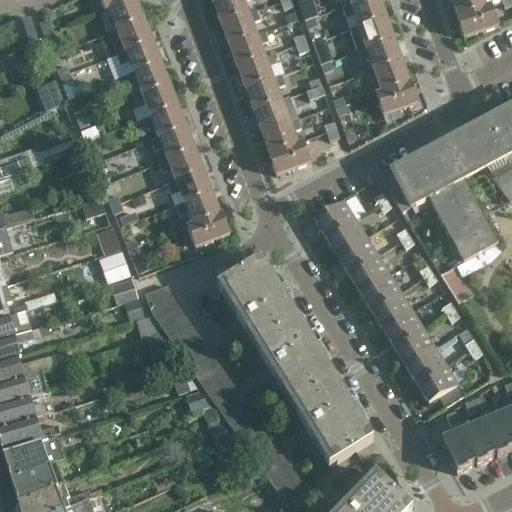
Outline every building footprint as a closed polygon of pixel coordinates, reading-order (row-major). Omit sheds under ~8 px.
[(136,2),(139,1),(138,0),(98,0),(104,14),(118,9),(119,5),(122,4),(126,5),(136,2)] [(249,0),(222,0),(221,3),(212,6),(220,28),(230,24),(231,21),(235,20),(238,21),(248,18),(243,6),(251,3),(249,0)] [(385,21),(377,0),(375,0),(368,2),(364,1),(361,2),(359,5),(349,9),(341,11),(344,21),(352,19),(356,31),(367,27),(368,24),(372,23),(375,24),(385,21)] [(375,0),(345,0),(349,9),(359,5),(361,2),(364,1),(368,2),(375,0)] [(450,0),(457,20),(466,17),(468,13),(471,12),(475,14),(485,10),(481,0),(450,0)] [(511,5),(510,1),(501,4),(504,12),(511,8),(511,5)] [(144,23),(136,2),(126,5),(122,4),(119,5),(118,9),(104,14),(98,16),(106,37),(126,30),(127,26),(131,25),(134,26),(144,23)] [(282,13),(292,10),(289,2),(279,6),(282,13)] [(490,8),(485,10),(475,14),(471,12),(468,13),(466,17),(457,20),(455,21),(462,41),(497,29),(490,8)] [(304,25),(314,21),(311,13),(301,17),(304,25)] [(255,15),(248,18),(238,21),(235,20),(231,21),(230,24),(220,28),(228,49),(238,46),(239,42),(243,41),(246,43),(256,39),(251,27),(259,24),(255,15)] [(38,47),(30,21),(12,26),(21,53),(38,47)] [(306,32),(316,29),(314,21),(304,25),(306,32)] [(352,44),(356,55),(374,49),(376,45),(379,44),(383,46),(392,43),(385,21),(375,24),(372,23),(368,24),(367,27),(356,31),(348,34),(352,44)] [(152,44),(144,23),(134,26),(131,25),(127,26),(126,30),(106,37),(110,47),(119,44),(124,55),(134,51),(136,48),(139,46),(143,48),(152,44)] [(42,35),(52,31),(49,24),(39,27),(42,35)] [(45,43),(55,39),(52,31),(42,35),(45,43)] [(260,49),(267,46),(264,36),(256,39),(246,43),(243,41),(239,42),(238,46),(228,49),(237,71),(246,68),(248,64),(251,63),(255,65),(264,61),(260,49)] [(302,38),(292,42),(295,50),(305,46),(302,38)] [(55,39),(45,43),(48,50),(58,47),(55,39)] [(390,68),(400,65),(392,43),(383,46),(379,44),(376,45),(374,49),(356,55),(359,65),(367,63),(371,75),(382,71),(383,68),(387,67),(390,68)] [(161,66),(152,44),(143,48),(139,46),(136,48),(134,51),(124,55),(115,59),(119,69),(128,65),(132,77),(143,73),(144,70),(148,68),(151,70),(161,66)] [(297,57),(307,54),(305,46),(295,50),(297,57)] [(319,68),(329,65),(326,57),(316,60),(319,68)] [(276,68),(272,58),(264,61),(255,65),(251,63),(248,64),(246,68),(237,71),(245,93),(254,89),(256,86),(259,85),(263,86),(272,83),(268,71),(276,68)] [(321,76),(331,72),(329,65),(319,68),(321,76)] [(407,87),(400,65),(390,68),(387,67),(383,68),(382,71),(371,75),(364,77),(367,87),(375,85),(379,96),(379,97),(389,93),(391,90),(394,89),(398,90),(407,87)] [(169,88),(161,66),(151,70),(148,68),(144,70),(143,73),(132,77),(123,81),(127,91),(136,87),(141,99),(151,95),(153,91),(156,90),(160,92),(169,88)] [(60,80),(70,76),(67,69),(57,73),(60,80)] [(63,88),(73,84),(70,76),(60,80),(63,88)] [(284,90),(280,80),(272,83),(263,86),(259,85),(256,86),(254,89),(245,93),(253,115),(263,111),(264,108),(268,107),(271,108),(280,105),(276,93),(284,90)] [(317,82),(307,86),(310,93),(320,90),(317,82)] [(410,86),(407,87),(398,90),(394,89),(391,90),(389,93),(379,97),(379,96),(375,98),(382,119),(417,107),(410,86)] [(178,110),(169,88),(160,92),(156,90),(153,91),(151,95),(141,99),(132,103),(136,113),(145,109),(150,121),(160,117),(161,113),(165,112),(168,114),(178,110)] [(313,101),(323,98),(320,90),(310,93),(313,101)] [(292,111),(289,101),(280,105),(271,108),(268,107),(264,108),(263,111),(253,115),(261,136),(270,132),(272,128),(275,127),(279,129),(289,125),(285,114),(292,111)] [(334,112),(343,108),(341,102),(332,105),(334,112)] [(343,108),(334,112),(336,119),(345,115),(343,108)] [(186,132),(178,110),(168,114),(165,112),(161,113),(160,117),(150,121),(141,124),(145,134),(154,131),(158,143),(168,139),(170,135),(173,134),(177,135),(186,132)] [(84,112),(74,115),(77,123),(87,119),(84,112)] [(511,112),(392,176),(393,179),(382,185),(401,216),(428,202),(463,267),(497,248),(462,183),(482,172),(509,206),(511,204),(511,112)] [(80,131),(90,127),(87,119),(77,123),(80,131)] [(261,136),(269,157),(269,158),(279,154),(280,150),(284,149),(287,151),(297,147),(293,135),(301,132),(297,122),(289,125),(279,129),(275,127),(272,128),(270,132),(261,136)] [(325,137),(335,133),(332,126),(323,129),(325,137)] [(195,153),(186,132),(177,135),(173,134),(170,135),(168,139),(158,143),(149,146),(153,156),(162,152),(166,164),(177,160),(178,157),(181,155),(185,157),(195,153)] [(335,133),(325,137),(328,144),(337,141),(335,133)] [(302,145),(297,147),(287,151),(284,149),(280,150),(279,154),(269,158),(269,157),(267,158),(275,179),(310,166),(302,145)] [(203,175),(195,153),(185,157),(181,155),(178,157),(177,160),(166,164),(158,168),(162,177),(170,174),(175,186),(185,182),(186,178),(190,177),(193,178),(203,175)] [(0,184),(9,181),(9,180),(32,171),(42,167),(38,155),(34,154),(0,165),(0,184)] [(94,167),(104,163),(101,155),(91,159),(94,167)] [(97,175),(107,171),(104,163),(94,167),(97,175)] [(211,196),(203,175),(193,178),(190,177),(186,178),(185,182),(175,186),(166,189),(170,199),(178,195),(183,207),(193,203),(195,200),(198,198),(202,200),(211,196)] [(0,194),(12,191),(9,181),(0,184),(0,194)] [(220,217),(211,196),(202,200),(198,198),(195,200),(193,203),(183,207),(174,211),(178,220),(187,217),(191,229),(202,225),(203,221),(206,220),(210,221),(220,217)] [(377,210),(386,204),(381,197),(373,203),(377,210)] [(117,199),(108,202),(111,210),(120,206),(117,199)] [(108,217),(102,202),(81,208),(87,224),(108,217)] [(386,204),(377,210),(382,218),(391,212),(386,204)] [(325,242),(354,224),(343,205),(322,218),(313,223),(325,242)] [(113,218),(123,214),(120,206),(111,210),(113,218)] [(6,217),(0,218),(0,232),(4,232),(10,230),(6,217)] [(221,217),(220,217),(210,221),(206,220),(203,221),(202,225),(191,229),(187,230),(194,251),(229,237),(221,217)] [(337,260),(366,242),(354,224),(325,242),(337,260)] [(0,260),(2,260),(11,257),(4,232),(0,232),(0,260)] [(400,246),(409,241),(404,234),(396,239),(400,246)] [(409,241),(400,246),(405,254),(413,249),(409,241)] [(127,253),(137,249),(134,242),(124,245),(127,253)] [(348,279),(377,261),(366,242),(337,260),(348,279)] [(130,261),(140,257),(137,249),(127,253),(130,261)] [(11,257),(2,260),(6,273),(29,267),(25,253),(11,257)] [(359,297),(388,279),(377,261),(348,279),(359,297)] [(253,350),(298,323),(260,262),(216,290),(253,350)] [(423,283),(432,278),(427,271),(419,276),(423,283)] [(432,278),(423,283),(428,291),(436,285),(432,278)] [(371,315),(400,298),(388,279),(359,297),(371,315)] [(136,304),(130,285),(109,291),(115,310),(125,307),(136,304)] [(151,314),(173,302),(168,289),(145,298),(151,314)] [(0,292),(0,318),(8,316),(6,308),(10,306),(6,291),(0,292)] [(382,334),(411,316),(400,298),(371,315),(382,334)] [(24,309),(13,312),(15,318),(26,315),(49,308),(47,300),(24,306),(24,309)] [(158,327),(180,312),(173,302),(151,314),(152,317),(158,327)] [(136,304),(125,307),(131,327),(136,325),(142,323),(136,304)] [(446,320),(454,314),(450,307),(442,313),(446,320)] [(164,337),(187,322),(180,312),(158,327),(161,332),(164,337)] [(454,314),(446,320),(451,327),(459,322),(454,314)] [(0,344),(30,335),(24,316),(0,323),(0,344)] [(394,352),(422,334),(411,316),(382,334),(394,352)] [(142,323),(136,325),(142,344),(145,343),(156,340),(146,322),(142,323)] [(171,347),(194,332),(187,322),(164,337),(171,347)] [(290,410),(335,383),(298,323),(253,350),(290,410)] [(178,357),(200,341),(194,332),(171,347),(178,357)] [(0,364),(17,360),(19,359),(16,350),(40,343),(38,333),(30,335),(0,344),(0,364)] [(405,370),(434,353),(422,334),(394,352),(405,370)] [(156,340),(145,343),(151,364),(167,360),(156,340)] [(193,361),(207,351),(200,341),(178,357),(185,367),(193,361)] [(469,356),(477,351),(473,344),(464,349),(469,356)] [(477,351),(469,356),(474,364),(482,359),(477,351)] [(416,389),(445,371),(434,353),(405,370),(416,389)] [(43,362),(20,369),(17,360),(0,364),(0,386),(40,375),(46,373),(43,362)] [(207,376),(219,368),(213,360),(202,368),(207,376)] [(191,376),(199,370),(193,361),(185,367),(191,376)] [(196,383),(207,376),(202,368),(199,370),(191,376),(196,383)] [(213,383),(224,375),(219,368),(207,376),(213,383)] [(463,400),(456,390),(445,371),(416,389),(428,408),(438,402),(444,411),(463,400)] [(43,386),(40,375),(0,386),(0,408),(29,400),(52,394),(49,384),(43,386)] [(210,385),(213,383),(207,376),(196,383),(202,390),(210,385)] [(183,379),(172,382),(176,397),(188,394),(183,379)] [(335,383),(290,410),(328,471),(372,444),(335,383)] [(224,399),(235,392),(230,384),(219,392),(224,399)] [(208,399),(216,394),(210,385),(202,390),(208,399)] [(508,400),(511,397),(511,385),(503,389),(508,400)] [(213,407),(224,399),(219,392),(216,394),(208,399),(213,407)] [(229,407),(240,399),(235,392),(224,399),(229,407)] [(209,413),(212,412),(201,397),(186,402),(192,419),(198,417),(209,413)] [(227,408),(229,407),(224,399),(213,407),(218,414),(227,408)] [(473,403),(477,413),(486,410),(482,399),(473,403)] [(0,430),(35,421),(47,417),(44,406),(31,410),(29,400),(0,408),(0,430)] [(72,400),(55,404),(58,414),(74,409),(72,400)] [(468,417),(477,413),(473,403),(464,407),(468,417)] [(225,423),(233,418),(227,408),(218,414),(225,423)] [(241,423),(252,415),(247,408),(235,416),(241,423)] [(511,411),(502,416),(511,440),(511,411)] [(209,413),(198,417),(207,430),(217,426),(209,413)] [(449,429),(459,425),(454,414),(445,418),(449,429)] [(246,431),(257,423),(252,415),(241,423),(246,431)] [(230,431),(241,423),(235,416),(233,418),(225,423),(230,431)] [(495,459),(496,461),(507,457),(506,455),(511,452),(511,440),(502,416),(482,424),(496,459),(495,459)] [(38,434),(35,421),(0,430),(0,452),(0,454),(57,438),(54,429),(38,434)] [(243,432),(246,431),(241,423),(230,431),(235,438),(243,432)] [(475,467),(476,469),(487,465),(486,463),(495,459),(496,459),(482,424),(462,432),(476,467),(475,467)] [(241,447),(250,441),(243,432),(235,438),(241,447)] [(257,447),(268,439),(263,432),(252,440),(257,447)] [(475,467),(476,467),(462,432),(441,441),(456,478),(467,473),(466,471),(475,467)] [(262,454),(273,447),(268,439),(257,447),(262,454)] [(247,454),(257,447),(252,440),(250,441),(241,447),(247,454)] [(1,459),(9,482),(56,466),(62,464),(55,442),(1,459)] [(260,456),(262,454),(257,447),(247,454),(252,462),(260,456)] [(258,471),(266,465),(260,456),(252,462),(258,471)] [(274,471),(285,463),(280,456),(268,463),(274,471)] [(263,478),(274,471),(268,463),(266,465),(258,471),(263,478)] [(279,478),(290,471),(285,463),(274,471),(279,478)] [(16,506),(63,489),(56,466),(9,482),(16,506)] [(277,480),(279,478),(274,471),(263,478),(269,485),(277,480)] [(339,511),(410,511),(374,476),(339,511)] [(275,494),(283,489),(277,480),(269,485),(275,494)] [(290,495),(301,487),(296,480),(285,487),(290,495)] [(280,502),(290,495),(285,487),(283,489),(275,494),(280,502)] [(301,487),(290,495),(295,502),(306,494),(301,487)] [(67,501),(63,489),(16,506),(17,511),(68,511),(86,505),(91,503),(87,492),(67,501)] [(290,495),(280,502),(285,509),(295,502),(290,495)]
